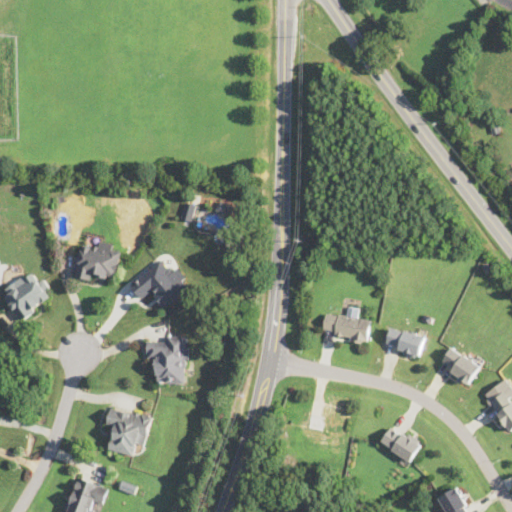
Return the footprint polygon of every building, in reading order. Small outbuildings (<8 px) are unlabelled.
[(192,220),(197,204),(187,201),(183,217),(192,220)] [(83,245),(76,275),(94,280),(96,271),(116,276),(122,250),(113,247),(114,242),(96,238),(94,247),(83,245)] [(130,284),(142,299),(152,292),(165,308),(193,285),(177,266),(171,271),(161,259),(130,284)] [(41,275),(36,279),(29,270),(1,291),(22,320),(56,295),(41,275)] [(372,318),(360,317),(361,307),(347,306),(346,314),(327,312),(325,328),(336,329),(335,339),(369,343),(372,318)] [(386,347),(421,358),(427,334),(392,324),(386,347)] [(188,382),(189,337),(148,336),(148,358),(158,358),(158,382),(188,382)] [(471,383),(483,364),(453,344),(440,363),(471,383)] [(511,385),(506,377),(484,393),(511,431),(511,385)] [(146,447),(154,414),(112,404),(107,424),(116,426),(110,449),(133,454),(135,445),(146,447)] [(342,439),(348,412),(322,406),(320,415),(311,413),(306,431),(342,439)] [(413,460),(424,441),(393,423),(382,442),(413,460)] [(71,511),(100,511),(109,484),(80,475),(68,511),(71,511)] [(475,511),(458,485),(439,496),(449,511),(475,511)]
